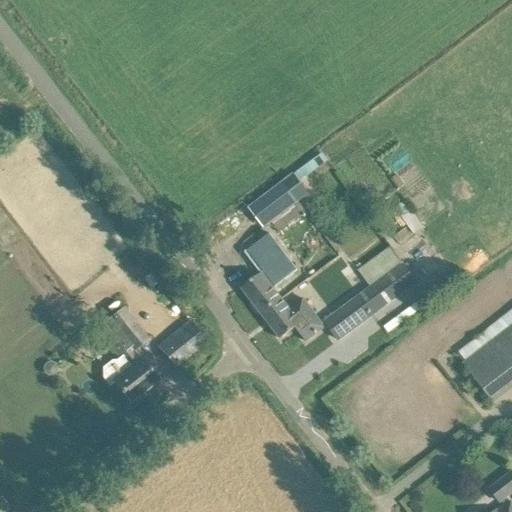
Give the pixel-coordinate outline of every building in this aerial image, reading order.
[(322,152),(295,172),(301,181),(328,161),(322,152)] [(264,226),(297,201),(310,192),(294,171),(248,206),(264,226)] [(251,304),(258,314),(261,313),(282,297),(275,288),(298,270),(269,233),(244,252),(260,273),(242,288),(252,301),(251,304)] [(323,321),(338,340),(415,278),(390,247),(357,274),(367,286),(323,321)] [(303,299),(291,308),(282,297),(261,313),(281,339),(296,328),(306,341),(325,327),(303,299)] [(110,385),(114,382),(130,403),(134,400),(136,401),(139,401),(143,398),(144,395),(142,393),(159,381),(141,358),(141,359),(134,350),(148,339),(124,308),(97,329),(119,357),(116,359),(112,359),(102,367),(103,376),(110,385)] [(207,342),(190,321),(159,346),(177,367),(207,342)] [(511,326),(464,364),(493,402),(511,387),(511,326)] [(46,362),(43,366),(44,371),(48,375),(53,374),(57,371),(58,366),(56,362),(51,360),(46,362)] [(511,492),(511,471),(490,489),(500,502),(501,501),(506,506),(498,511),(497,510),(494,511),(511,511),(511,503),(511,502),(506,497),(511,492)]
